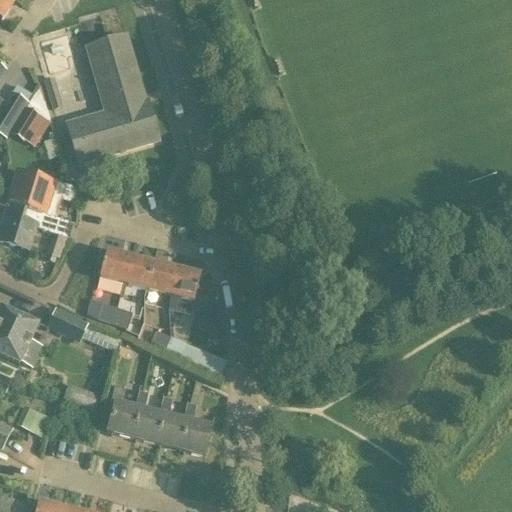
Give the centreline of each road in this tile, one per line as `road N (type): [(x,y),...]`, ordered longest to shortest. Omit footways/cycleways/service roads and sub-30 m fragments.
road 1 (residential): [(228,257),(195,109),(158,0)]
road 2 (residential): [(251,511),(247,380),(228,257)]
road 3 (residential): [(190,511),(49,476)]
road 4 (residential): [(104,226),(228,257)]
